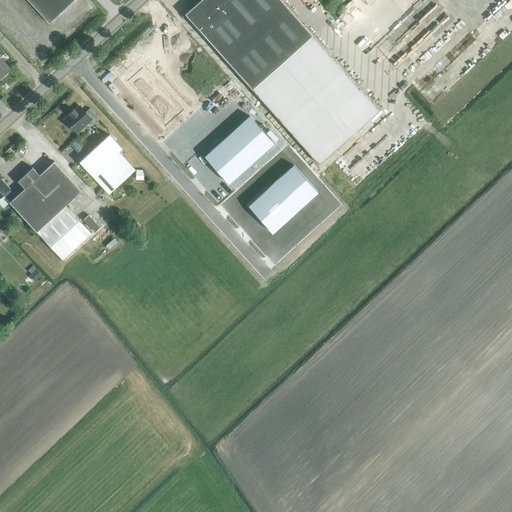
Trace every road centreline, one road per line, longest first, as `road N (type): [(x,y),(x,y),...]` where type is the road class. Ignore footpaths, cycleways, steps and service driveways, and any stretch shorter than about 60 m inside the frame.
road 1 (tertiary): [(0,129),(142,0)]
road 2 (unknown): [(291,0),(338,43),(399,0)]
